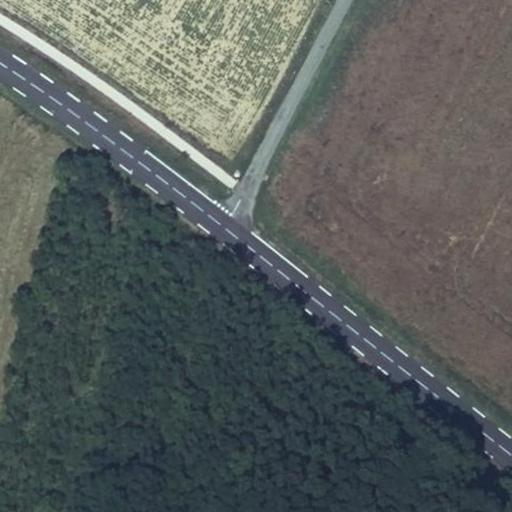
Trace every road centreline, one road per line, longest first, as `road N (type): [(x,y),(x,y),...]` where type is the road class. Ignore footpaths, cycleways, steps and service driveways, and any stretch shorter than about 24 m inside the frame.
road 1 (secondary): [(221,225),(511,453)]
road 2 (secondary): [(0,63),(221,225)]
road 3 (residential): [(221,225),(342,0)]
